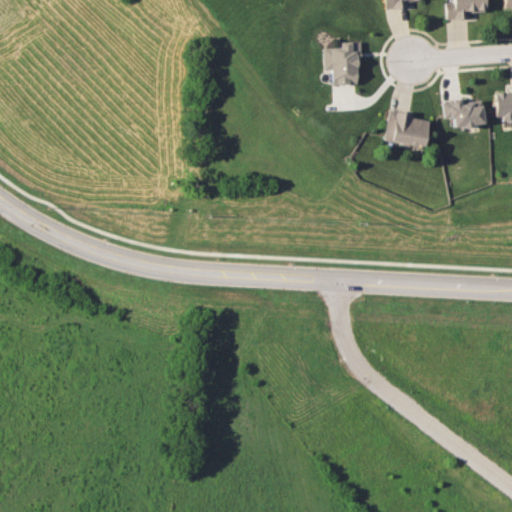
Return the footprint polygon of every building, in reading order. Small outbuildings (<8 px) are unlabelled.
[(382,0),(383,8),(406,6),(405,0),(382,0)] [(468,17),(467,12),(484,11),(483,0),(450,0),(451,1),(444,1),(444,18),(468,17)] [(321,47),(322,71),(329,70),(329,84),(357,83),(355,41),(337,41),(337,47),(321,47)] [(442,118),(451,117),(452,127),(482,124),(479,98),(440,102),(442,118)] [(382,139),(422,145),(427,117),(386,111),(382,139)]
